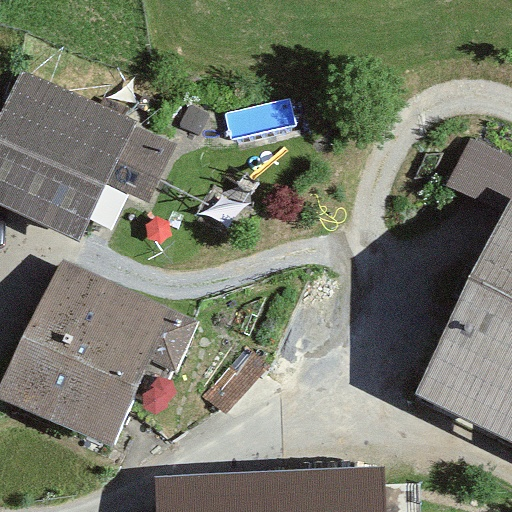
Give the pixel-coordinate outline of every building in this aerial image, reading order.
[(30,85),(0,144),(0,181),(82,223),(104,179),(145,199),(168,154),(30,85)] [(511,213),(511,163),(471,143),(449,191),(511,213)] [(511,249),(448,381),(511,412),(511,249)] [(45,309),(5,395),(114,446),(153,362),(174,372),(194,331),(123,297),(122,298),(76,277),(57,315),(45,309)] [(266,367),(250,352),(209,397),(224,411),(266,367)] [(162,506),(162,511),(375,511),(375,497),(162,506)]
